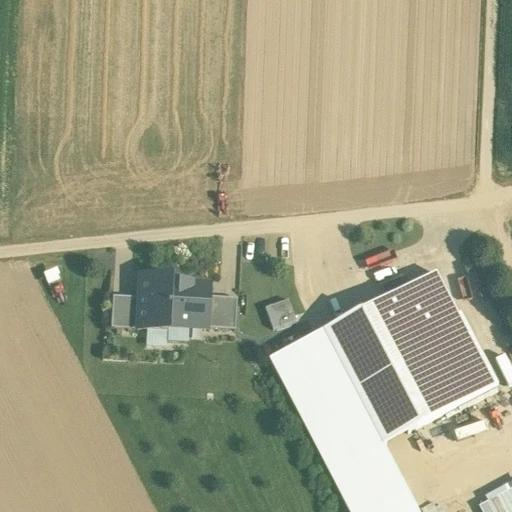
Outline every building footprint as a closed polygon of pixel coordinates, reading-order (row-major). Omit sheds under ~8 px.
[(435,277),(269,364),(347,511),(415,511),(383,450),(497,390),(459,317),(457,319),(435,277)] [(170,282),(140,280),(138,302),(136,334),(167,336),(167,331),(170,287),(170,282)] [(209,289),(170,287),(167,331),(188,332),(189,324),(205,325),(207,325),(208,301),(209,289)] [(138,302),(112,300),(110,332),(136,334),(138,302)] [(236,302),(208,301),(207,325),(205,325),(205,332),(234,334),(236,302)] [(288,304),(265,312),(272,332),(295,324),(288,304)] [(511,511),(511,482),(471,503),(476,511),(511,511)]
